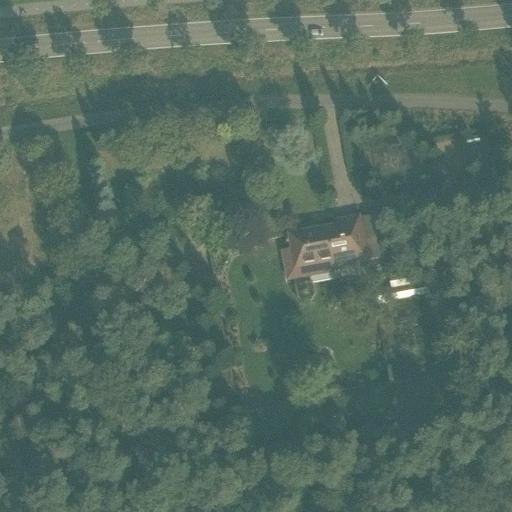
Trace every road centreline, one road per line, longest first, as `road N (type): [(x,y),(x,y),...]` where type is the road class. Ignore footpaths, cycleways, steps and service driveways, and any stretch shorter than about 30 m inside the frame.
road 1 (unclassified): [(0,128),(241,98),(414,96),(511,107)]
road 2 (tertiary): [(0,55),(291,26),(511,16)]
